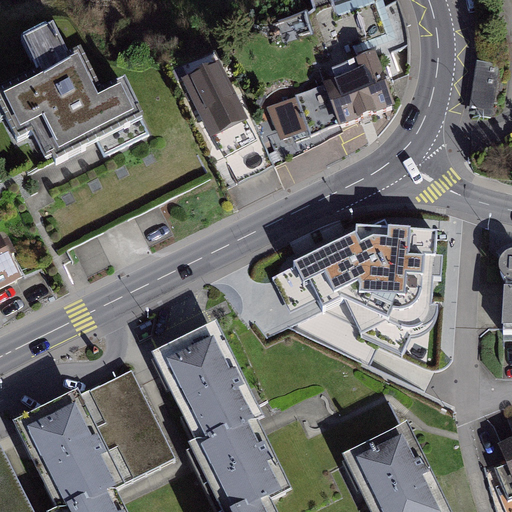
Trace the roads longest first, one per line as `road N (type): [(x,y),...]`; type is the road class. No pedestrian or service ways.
road 1 (secondary): [(405,151),(0,358)]
road 2 (residential): [(459,196),(467,411)]
road 3 (secondary): [(429,0),(439,50),(435,88),(405,151)]
